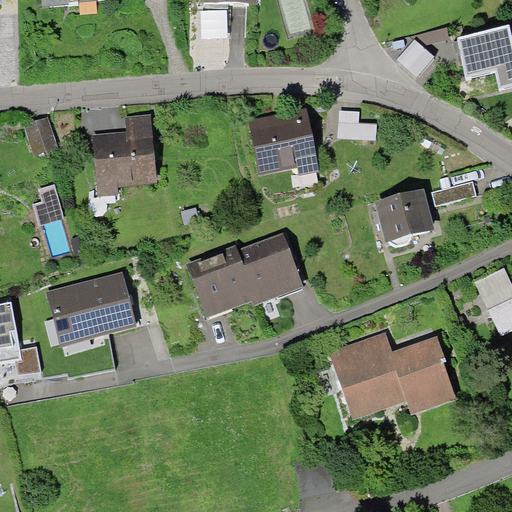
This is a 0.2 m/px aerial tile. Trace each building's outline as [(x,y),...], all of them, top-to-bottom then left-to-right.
[(226,10),(201,11),(201,39),(227,38),(226,10)] [(511,37),(509,25),(457,37),(466,77),(495,70),(499,88),(511,85),(511,37)] [(415,39),(422,46),(449,39),(447,27),(411,36),(415,39)] [(422,46),(415,39),(397,60),(417,76),(434,56),(422,46)] [(319,171),(307,108),(269,115),(248,120),(259,175),(298,168),(299,175),(319,171)] [(339,110),(338,138),(376,140),(377,124),(359,123),(359,111),(339,110)] [(127,131),(92,135),(98,197),(119,195),(118,186),(158,182),(151,114),(125,116),(127,131)] [(48,116),(24,124),(35,156),(58,147),(48,116)] [(473,181),(431,192),(435,207),(477,196),(473,181)] [(431,214),(424,189),(375,201),(386,242),(435,229),(431,214)] [(196,207),(180,212),(184,225),(199,220),(196,207)] [(283,232),(238,250),(256,299),(252,300),(254,305),(290,291),(304,286),(283,232)] [(256,299),(238,250),(236,245),(186,263),(207,317),(222,311),(252,300),(256,299)] [(511,283),(504,267),(475,282),(501,336),(511,330),(511,283)] [(137,326),(122,271),(46,292),(61,346),(137,326)] [(20,350),(12,302),(0,303),(0,364),(15,361),(18,376),(41,372),(37,347),(20,350)] [(385,332),(328,352),(353,420),(389,407),(406,401),(411,415),(457,399),(444,362),(446,361),(437,335),(392,351),(385,332)]
